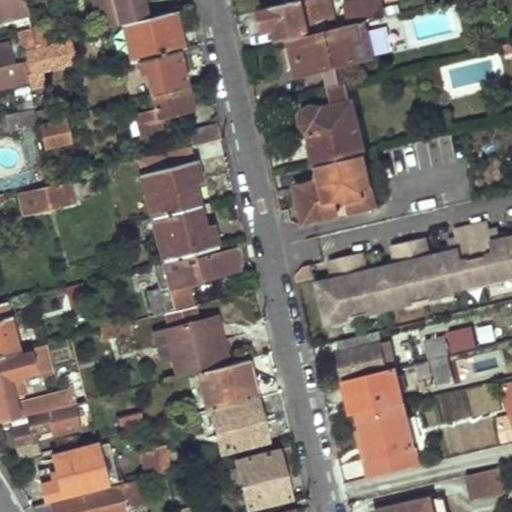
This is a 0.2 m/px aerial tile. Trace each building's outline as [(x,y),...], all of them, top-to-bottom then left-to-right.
[(23,0),(0,0),(0,18),(3,18),(4,22),(26,16),(23,0)] [(92,0),(101,32),(122,27),(149,20),(144,0),(92,0)] [(302,1),(259,11),(264,33),(276,30),(279,43),(317,34),(315,27),(308,29),(307,23),(333,16),(329,0),(315,0),(302,3),(302,1)] [(381,0),(372,0),(346,6),(351,28),(366,24),(386,19),(381,0)] [(30,32),(34,48),(48,44),(39,9),(26,11),(30,32)] [(179,54),(170,15),(149,20),(122,27),(131,65),(138,64),(179,54)] [(323,71),(328,88),(341,84),(337,67),(375,59),(366,24),(351,28),(290,43),(295,66),(298,70),(301,73),(306,74),(310,74),(323,71)] [(30,32),(17,35),(19,41),(21,51),(34,48),(30,32)] [(72,39),(48,44),(34,48),(21,51),(29,83),(31,91),(60,84),(57,69),(78,63),(72,39)] [(0,42),(0,85),(24,79),(25,83),(29,83),(21,51),(19,41),(7,44),(6,41),(0,42)] [(179,54),(138,64),(141,77),(144,76),(151,98),(188,89),(179,54)] [(307,115),(319,167),(365,156),(358,129),(362,128),(361,125),(357,125),(347,83),(341,84),(328,88),(333,109),(307,115)] [(188,89),(151,98),(155,113),(137,118),(143,142),(164,137),(160,122),(194,114),(188,89)] [(35,109),(6,116),(10,130),(39,123),(35,109)] [(66,121),(37,128),(43,154),(72,147),(66,121)] [(219,124),(191,131),(194,145),(222,137),(219,124)] [(365,156),(319,167),(321,181),(296,187),(301,213),(313,221),(336,216),(340,211),(338,200),(345,198),(348,209),(353,212),(366,209),(374,196),(365,156)] [(195,159),(143,172),(154,216),(198,204),(194,182),(201,180),(195,159)] [(17,195),(23,219),(76,204),(70,181),(17,195)] [(204,227),(198,204),(154,216),(165,259),(216,247),(211,225),(204,227)] [(444,253),(453,290),(511,275),(511,255),(508,238),(507,233),(499,235),(497,227),(489,229),(487,222),(455,230),(457,237),(449,239),(450,247),(443,248),(444,253)] [(326,282),(319,284),(329,324),(453,293),(453,290),(444,253),(438,255),(435,246),(426,248),(423,238),(393,245),(396,256),(387,258),(389,267),(376,270),(374,261),(367,263),(364,252),(331,260),(335,274),(324,277),(326,282)] [(165,259),(156,261),(162,288),(150,291),(156,315),(196,305),(190,281),(242,268),(236,246),(222,250),(221,245),(216,247),(165,259)] [(64,289),(71,308),(87,302),(80,283),(64,289)] [(0,301),(0,354),(20,350),(8,299),(0,301)] [(121,314),(100,320),(103,329),(123,324),(121,314)] [(219,314),(156,329),(164,359),(173,356),(178,375),(200,371),(231,362),(219,314)] [(126,333),(123,324),(103,329),(106,338),(126,333)] [(452,356),(478,349),(472,327),(446,335),(452,356)] [(340,353),(347,382),(397,369),(390,342),(381,344),(377,331),(338,340),(341,353),(340,353)] [(445,338),(426,342),(432,361),(449,357),(445,338)] [(0,417),(11,415),(18,442),(36,437),(34,430),(51,425),(52,432),(77,425),(71,400),(75,399),(72,386),(16,400),(9,376),(34,369),(29,351),(0,358),(0,417)] [(449,357),(432,361),(438,388),(456,384),(449,357)] [(231,362),(200,371),(206,394),(211,393),(215,408),(257,398),(246,358),(231,362)] [(347,382),(355,415),(362,413),(405,403),(397,369),(347,382)] [(267,442),(257,398),(215,408),(213,408),(224,453),(267,442)] [(359,430),(371,478),(420,466),(405,403),(362,413),(366,429),(359,430)] [(120,431),(142,426),(140,413),(117,418),(120,431)] [(56,475),(39,479),(43,498),(104,485),(136,478),(160,472),(154,446),(141,449),(142,455),(110,462),(105,440),(51,452),(56,475)] [(280,449),(237,459),(248,507),(291,498),(280,449)] [(501,467),(472,474),(478,498),(507,491),(501,467)] [(43,498),(29,502),(34,511),(118,511),(142,507),(136,478),(104,485),(104,489),(52,501),(51,497),(43,498)] [(382,511),(450,511),(446,497),(382,511)]
